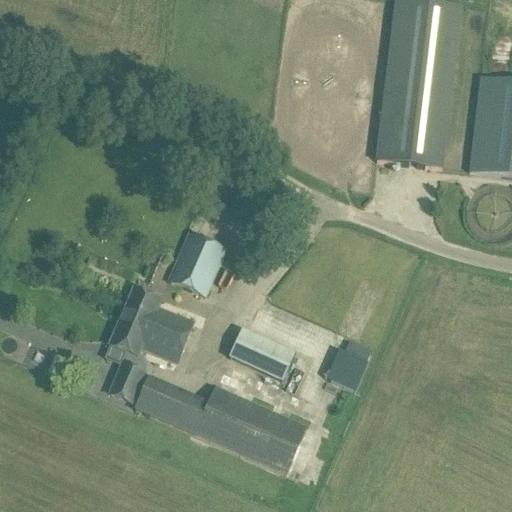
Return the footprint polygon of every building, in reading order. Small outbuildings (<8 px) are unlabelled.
[(394,4),(376,167),(441,174),(459,11),(394,4)] [(511,83),(479,80),(468,176),(511,181),(511,83)] [(331,168),(359,180),(372,152),(344,140),(331,168)] [(205,176),(202,195),(222,197),(224,179),(205,176)] [(188,239),(169,287),(206,302),(225,254),(188,239)] [(133,291),(109,348),(126,355),(109,396),(131,406),(146,369),(143,359),(138,357),(140,351),(176,366),(192,326),(157,311),(160,303),(133,291)] [(242,337),(230,364),(282,387),(294,360),(242,337)] [(32,338),(27,351),(39,355),(44,343),(32,338)] [(451,403),(466,408),(475,382),(460,376),(451,403)] [(148,378),(133,412),(195,441),(212,408),(209,407),(148,378)] [(212,408),(195,441),(283,482),(305,435),(217,390),(209,407),(212,408)]
